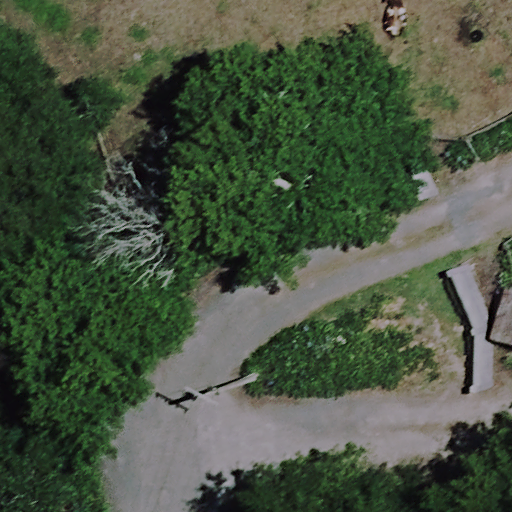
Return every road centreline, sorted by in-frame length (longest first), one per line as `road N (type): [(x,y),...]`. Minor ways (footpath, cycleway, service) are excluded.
road 1 (unknown): [(125,506),(511,76)]
road 2 (unknown): [(125,506),(0,362)]
